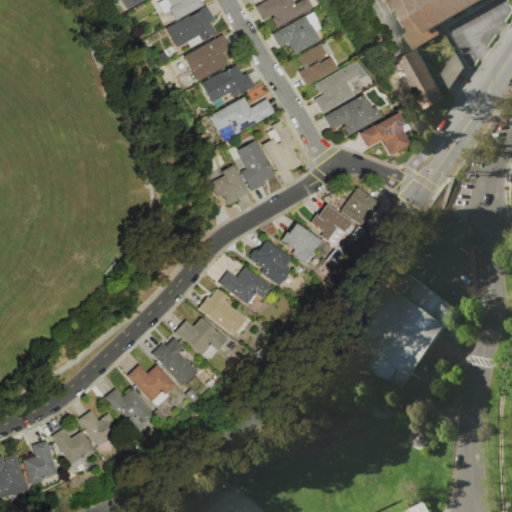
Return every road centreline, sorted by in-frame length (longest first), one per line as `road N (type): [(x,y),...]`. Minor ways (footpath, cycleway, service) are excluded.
road 1 (residential): [(410,201),(331,174),(233,228),(73,388),(0,429)]
road 2 (secondary): [(410,201),(230,434),(179,474),(94,511)]
road 3 (residential): [(331,174),(226,0)]
road 4 (secondary): [(482,101),(410,201)]
